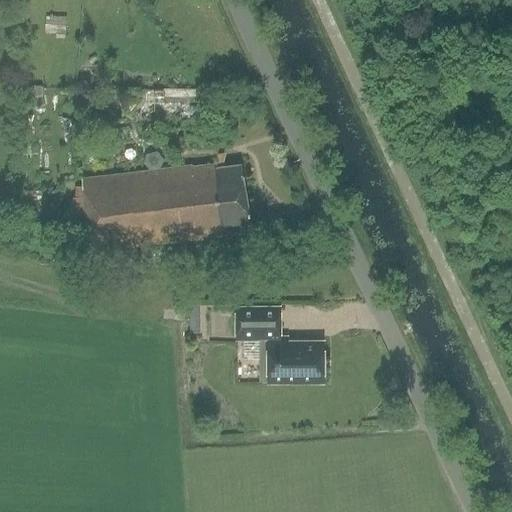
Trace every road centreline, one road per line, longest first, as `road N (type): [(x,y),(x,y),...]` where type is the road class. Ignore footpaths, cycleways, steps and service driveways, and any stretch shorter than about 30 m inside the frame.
road 1 (tertiary): [(475,511),(235,0)]
road 2 (residential): [(511,417),(318,0)]
